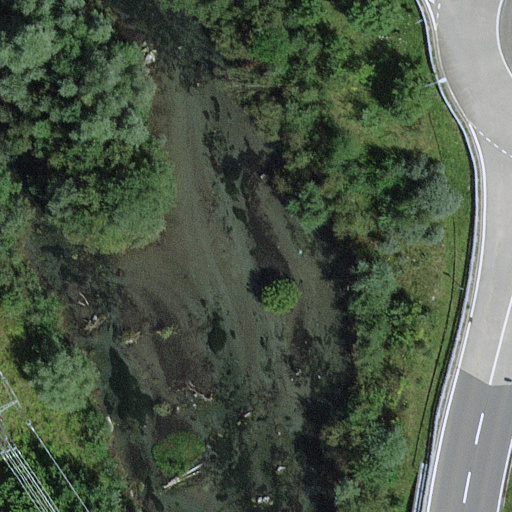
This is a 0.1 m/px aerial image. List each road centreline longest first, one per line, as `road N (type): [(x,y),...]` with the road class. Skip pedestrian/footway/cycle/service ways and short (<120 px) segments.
road 1 (tertiary): [(464,511),(511,297)]
road 2 (tertiary): [(502,119),(511,258)]
road 3 (primary): [(467,2),(473,78),(502,119)]
